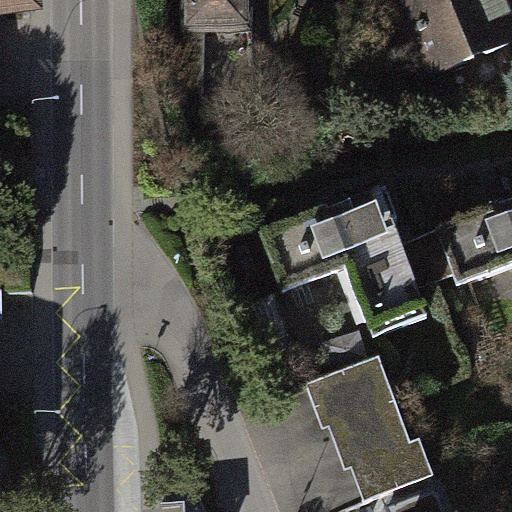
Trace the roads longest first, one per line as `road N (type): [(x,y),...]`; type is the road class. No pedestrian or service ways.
road 1 (residential): [(86,264),(127,274),(208,378),(262,511)]
road 2 (secondary): [(86,264),(83,0)]
road 3 (secondary): [(90,511),(86,264)]
